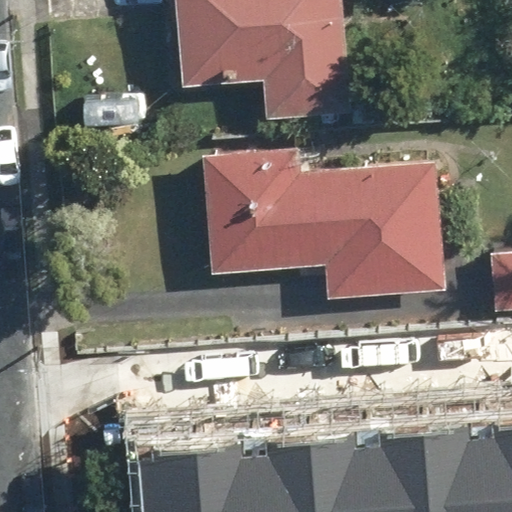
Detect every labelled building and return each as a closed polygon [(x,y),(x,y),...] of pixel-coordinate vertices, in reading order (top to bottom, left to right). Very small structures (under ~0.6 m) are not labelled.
[(351,0),(184,0),(190,72),(269,67),(272,106),(359,100),(351,0)] [(307,132),(209,140),(219,263),(333,254),(335,287),(454,278),(444,149),(309,159),(307,132)] [(511,241),(497,243),(502,303),(511,302),(511,241)] [(511,327),(454,332),(461,418),(511,413),(511,327)] [(335,432),(222,441),(227,511),(511,511),(511,418),(405,427),(402,383),(331,389),(335,432)]
